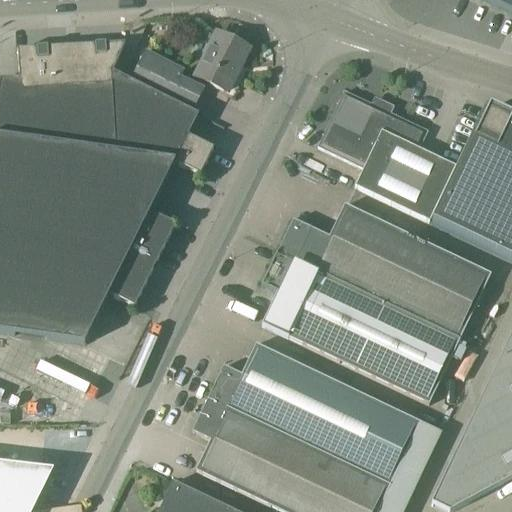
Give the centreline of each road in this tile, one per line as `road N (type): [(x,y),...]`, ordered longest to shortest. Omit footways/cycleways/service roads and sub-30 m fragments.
road 1 (unclassified): [(83,511),(328,20)]
road 2 (unclassified): [(328,20),(511,83)]
road 3 (tertiary): [(0,7),(122,0)]
